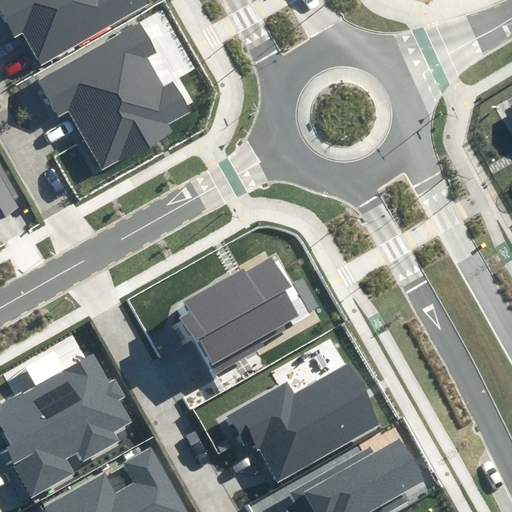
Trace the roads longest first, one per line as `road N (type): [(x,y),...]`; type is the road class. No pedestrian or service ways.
road 1 (secondary): [(511,458),(361,177)]
road 2 (residential): [(227,511),(86,255)]
road 3 (tertiary): [(284,139),(86,255)]
road 4 (secondary): [(407,139),(511,325)]
road 5 (residential): [(86,255),(0,105)]
road 6 (tertiary): [(511,15),(405,83)]
